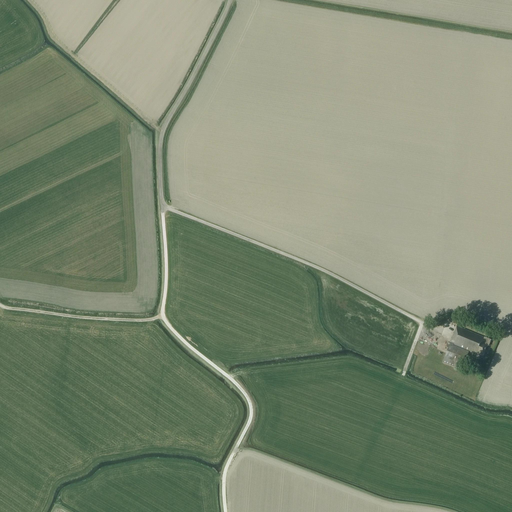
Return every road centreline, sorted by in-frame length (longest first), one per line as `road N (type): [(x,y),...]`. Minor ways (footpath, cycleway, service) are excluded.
road 1 (track): [(162,206),(164,319),(234,381),(251,408),(225,470),(225,511)]
road 2 (track): [(229,0),(162,132),(162,206)]
road 3 (track): [(163,315),(99,318),(0,305)]
